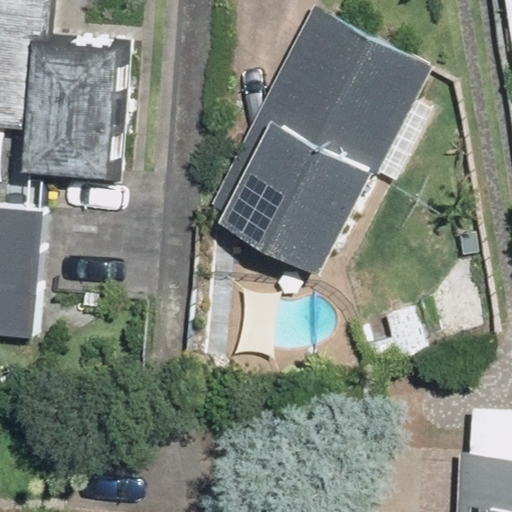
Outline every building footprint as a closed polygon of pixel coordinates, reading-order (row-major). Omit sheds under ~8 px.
[(64,0),(0,0),(0,129),(51,133),(48,177),(140,182),(148,52),(62,46),(64,0)] [(441,63),(317,0),(304,0),(199,209),(332,276),(441,63)] [(439,172),(389,185),(399,226),(449,213),(439,172)] [(51,202),(0,198),(0,332),(41,336),(51,202)] [(418,305),(384,318),(390,333),(360,344),(371,373),(434,349),(418,305)] [(474,447),(459,446),(455,511),(511,511),(511,405),(476,403),(474,447)]
